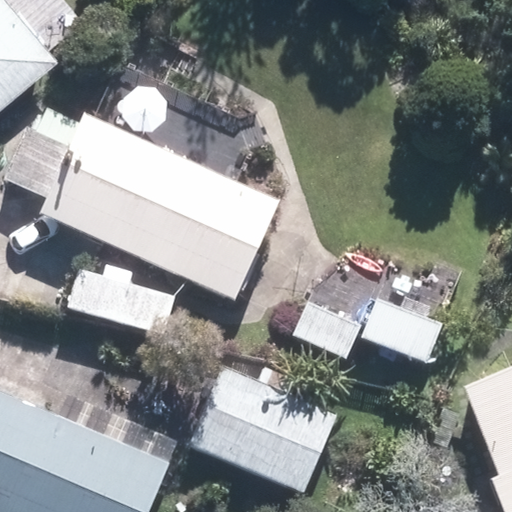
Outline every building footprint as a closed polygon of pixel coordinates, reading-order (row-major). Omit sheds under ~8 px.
[(0,0),(0,111),(72,49),(28,0),(0,0)] [(293,207),(98,115),(52,212),(246,304),(293,207)] [(89,256),(75,307),(174,335),(189,284),(89,256)] [(446,318),(379,291),(363,332),(430,358),(446,318)] [(361,320),(308,295),(292,327),(346,353),(361,320)] [(350,414),(231,370),(202,445),(322,490),(350,414)] [(511,511),(511,370),(461,392),(511,511)] [(158,511),(181,458),(0,385),(0,511),(158,511)]
